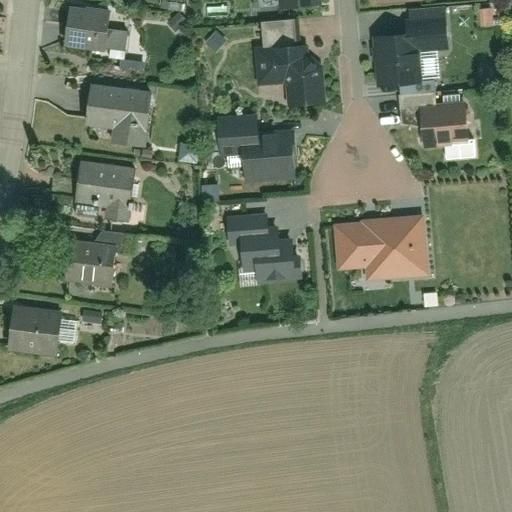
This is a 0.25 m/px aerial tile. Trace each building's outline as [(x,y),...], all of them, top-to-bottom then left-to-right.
[(281,0),(283,13),(328,9),(326,0),(281,0)] [(113,17),(68,11),(63,47),(108,53),(113,17)] [(372,42),(374,85),(408,83),(406,52),(446,50),(445,23),(389,26),(390,41),(372,42)] [(267,105),(316,101),(310,24),(259,28),(267,105)] [(152,95),(88,87),(83,129),(109,133),(108,146),(146,149),(152,95)] [(422,150),(467,148),(465,110),(420,113),(422,150)] [(246,179),(295,177),(293,136),(259,138),(258,119),(217,123),(219,158),(242,156),(246,179)] [(71,211),(130,219),(135,174),(76,167),(71,211)] [(269,213),(225,220),(233,268),(247,266),(250,287),(301,279),(295,238),(273,241),(269,213)] [(419,218),(332,227),(337,272),(360,270),(361,285),(425,279),(419,218)] [(117,249),(69,241),(61,285),(111,291),(117,249)] [(63,318),(9,311),(4,349),(57,356),(63,318)]
